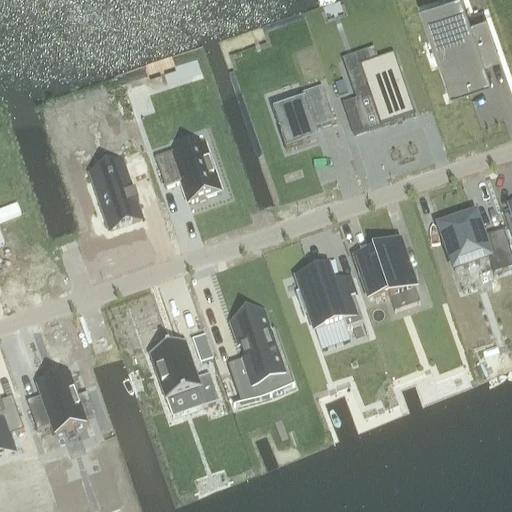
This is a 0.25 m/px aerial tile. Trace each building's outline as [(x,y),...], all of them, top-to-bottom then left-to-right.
[(465,8),(427,21),(454,98),(492,85),(477,42),(492,37),(486,18),(470,24),(465,8)] [(390,57),(357,70),(378,128),(412,116),(390,57)] [(335,86),(338,98),(347,95),(344,84),(335,86)] [(285,156),(318,144),(314,132),(334,126),(322,91),(300,98),(303,105),(272,115),(285,156)] [(356,103),(341,108),(352,138),(367,132),(356,103)] [(173,157),(155,163),(165,191),(180,186),(187,209),(223,197),(205,147),(174,158),(173,157)] [(124,178),(94,189),(110,234),(140,224),(124,178)] [(475,217),(434,231),(451,278),(488,265),(491,264),(484,242),(483,238),(475,217)] [(501,236),(484,242),(491,264),(488,265),(492,277),(511,270),(511,261),(503,235),(501,236)] [(370,255),(355,260),(369,302),(388,296),(390,301),(415,292),(399,245),(374,254),(374,256),(371,257),(370,255)] [(301,295),(296,297),(303,319),(309,317),(315,334),(343,325),(346,332),(364,326),(351,287),(335,292),(327,271),(297,281),(301,295)] [(242,368),(229,373),(240,406),(255,400),(251,388),(282,378),(275,357),(282,354),(274,330),(267,333),(261,315),(228,327),(242,368)] [(200,366),(213,362),(205,338),(192,343),(200,366)] [(185,347),(152,358),(168,406),(172,420),(204,409),(218,405),(210,381),(198,385),(185,347)] [(41,399),(27,404),(36,433),(51,428),(54,437),(84,427),(82,423),(93,419),(86,396),(75,400),(68,378),(37,388),(41,399)] [(0,443),(7,441),(6,439),(22,434),(14,410),(1,414),(0,411),(0,443)]
